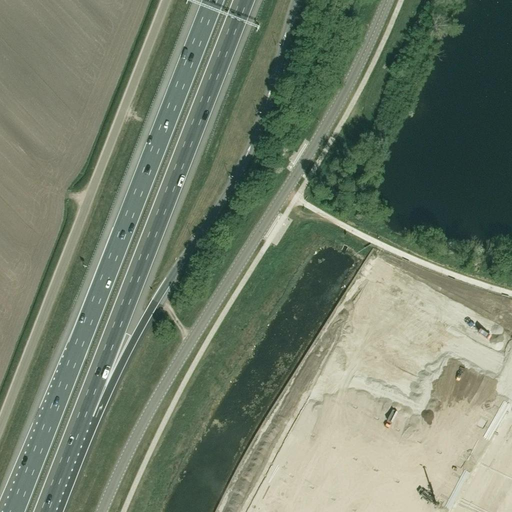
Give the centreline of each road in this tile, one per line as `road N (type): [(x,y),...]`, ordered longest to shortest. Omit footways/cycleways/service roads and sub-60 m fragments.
road 1 (unclassified): [(101,511),(169,376),(332,114),(387,0)]
road 2 (motorway): [(213,0),(13,511)]
road 3 (motorway): [(82,415),(236,178),(295,0)]
road 4 (unclassified): [(0,425),(166,0)]
road 5 (motorway): [(82,415),(244,0)]
